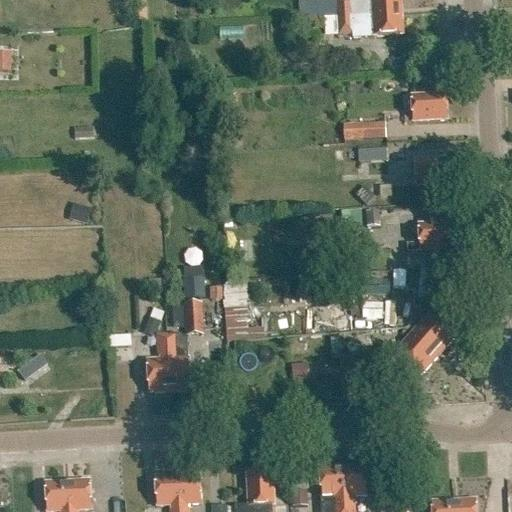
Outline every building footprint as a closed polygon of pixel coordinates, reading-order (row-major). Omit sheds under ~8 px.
[(344,0),(337,0),(339,37),(351,36),(354,36),(353,18),(351,0),(344,0)] [(351,0),(353,18),(366,17),(371,17),(402,15),(400,0),(351,0)] [(354,36),(351,36),(351,39),(368,39),(372,38),(372,39),(403,37),(402,15),(371,17),(366,17),(353,18),(354,36)] [(0,72),(10,73),(12,55),(0,53),(0,72)] [(412,98),(413,117),(404,118),(405,125),(413,124),(413,125),(448,123),(446,97),(412,98)] [(385,125),(345,127),(345,142),(385,141),(385,125)] [(92,130),(74,130),(74,142),(93,141),(92,130)] [(386,150),(356,151),(357,166),(387,165),(386,150)] [(416,181),(408,182),(408,189),(417,188),(417,189),(451,187),(450,161),(415,163),(416,181)] [(75,206),(70,223),(86,227),(91,211),(75,206)] [(389,216),(369,217),(369,230),(389,230),(389,216)] [(420,246),(411,246),(412,253),(420,253),(455,251),(453,225),(419,227),(420,246)] [(185,307),(186,340),(204,339),(203,306),(185,307)] [(406,330),(439,358),(456,339),(429,316),(417,330),(411,325),(406,330)] [(408,341),(395,355),(422,378),(439,358),(406,330),(401,335),(408,341)] [(167,338),(170,395),(191,394),(188,343),(181,337),(167,338)] [(158,363),(147,363),(149,396),(170,395),(167,338),(157,338),(158,363)] [(364,468),(342,469),(344,511),(354,511),(354,499),(366,498),(364,468)] [(344,511),(342,469),(320,471),(321,500),(321,511),(344,511)] [(246,475),(248,504),(248,508),(234,509),(234,511),(272,511),(272,508),(275,508),(273,473),(246,475)] [(177,478),(178,511),(189,511),(189,508),(201,507),(199,477),(177,478)] [(178,511),(177,478),(155,480),(156,509),(168,509),(168,511),(178,511)] [(91,511),(90,483),(68,484),(68,511),(91,511)] [(68,511),(68,484),(45,486),(46,511),(68,511)] [(398,511),(398,497),(378,497),(378,511),(398,511)] [(476,511),(476,502),(454,503),(454,511),(476,511)] [(454,511),(454,503),(432,505),(431,511),(454,511)]
